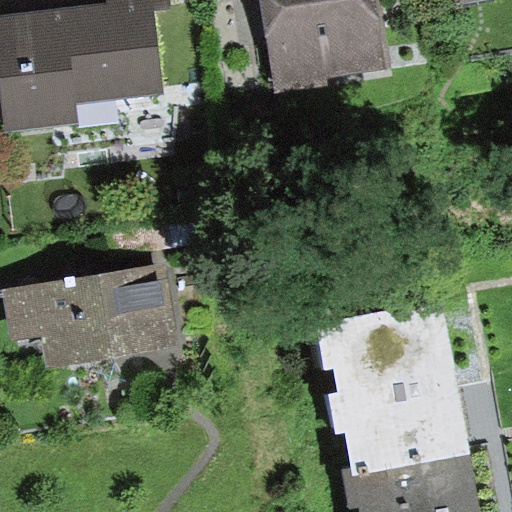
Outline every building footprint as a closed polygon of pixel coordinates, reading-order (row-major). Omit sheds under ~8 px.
[(97,0),(98,6),(0,17),(0,92),(3,122),(156,106),(145,10),(171,7),(169,0),(97,0)] [(258,0),(271,77),(378,60),(367,0),(258,0)] [(164,260),(5,285),(13,330),(50,324),(55,359),(87,354),(177,340),(164,260)] [(324,315),(346,452),(462,433),(440,296),(324,315)] [(346,452),(355,511),(474,511),(462,433),(346,452)]
